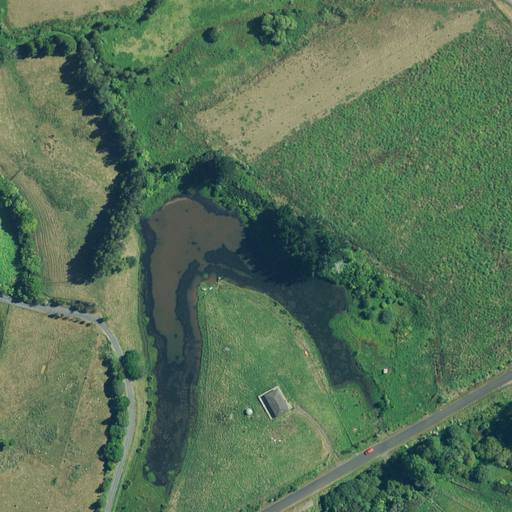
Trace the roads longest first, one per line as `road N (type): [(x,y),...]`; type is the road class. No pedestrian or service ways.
road 1 (unknown): [(105,511),(127,414),(106,337),(85,319),(0,303)]
road 2 (unclassified): [(265,511),(511,374)]
